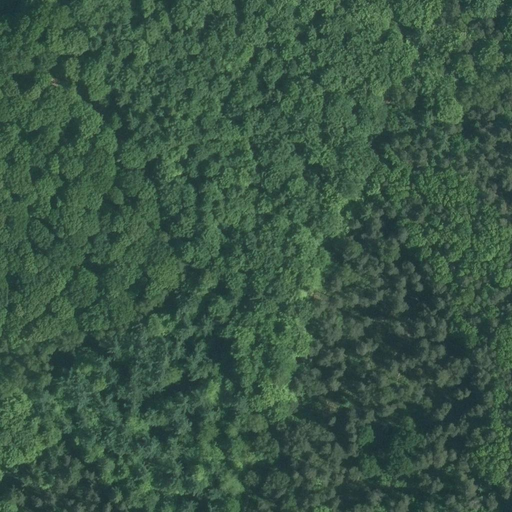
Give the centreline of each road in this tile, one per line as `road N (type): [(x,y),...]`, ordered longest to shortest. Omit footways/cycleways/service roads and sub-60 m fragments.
road 1 (track): [(257,422),(72,0)]
road 2 (track): [(257,422),(425,0)]
